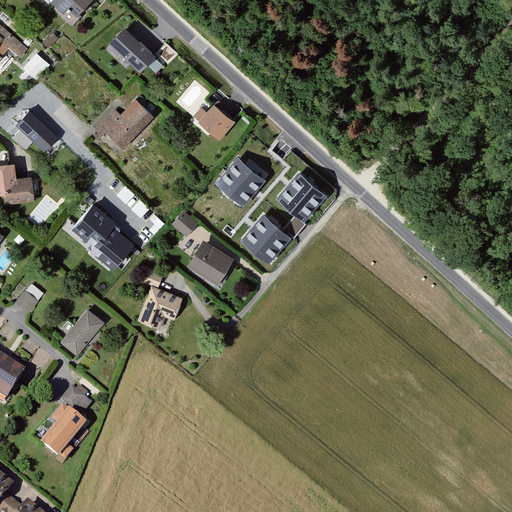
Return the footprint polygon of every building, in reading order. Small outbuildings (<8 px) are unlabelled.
[(88,0),(57,0),(75,16),(88,0)] [(32,52),(0,23),(0,68),(1,70),(12,59),(19,66),(32,52)] [(157,52),(125,23),(111,39),(143,67),(157,52)] [(23,65),(35,76),(49,61),(38,51),(23,65)] [(121,111),(116,106),(94,129),(101,136),(104,132),(121,147),(153,113),(135,96),(121,111)] [(235,118),(215,101),(201,118),(221,135),(235,118)] [(57,138),(29,112),(16,126),(44,152),(57,138)] [(16,158),(0,159),(0,189),(7,189),(7,198),(36,196),(34,171),(18,173),(16,158)] [(264,180),(238,158),(216,184),(242,206),(264,180)] [(326,196),(299,173),(277,199),(304,221),(326,196)] [(134,206),(144,213),(150,205),(140,198),(134,206)] [(115,225),(92,205),(73,228),(96,247),(113,227),(115,225)] [(197,222),(184,211),(173,223),(186,235),(197,222)] [(290,238),(264,216),(242,242),(268,264),(290,238)] [(135,244),(113,227),(96,247),(92,252),(113,270),(135,244)] [(235,259),(203,240),(189,265),(220,283),(235,259)] [(166,268),(151,263),(145,278),(153,281),(160,283),(166,268)] [(160,283),(153,281),(140,314),(165,324),(170,313),(175,315),(184,293),(160,283)] [(41,296),(29,285),(18,298),(30,308),(41,296)] [(106,317),(90,304),(63,336),(79,349),(106,317)] [(28,365),(0,345),(0,388),(8,394),(28,365)] [(86,391),(73,381),(64,395),(76,404),(86,391)] [(87,420),(70,406),(44,439),(61,453),(87,420)] [(15,485),(0,472),(0,503),(6,497),(15,485)] [(43,511),(28,500),(18,511),(43,511)]
